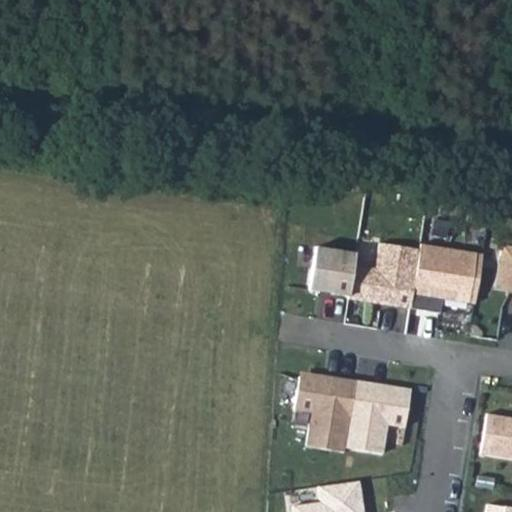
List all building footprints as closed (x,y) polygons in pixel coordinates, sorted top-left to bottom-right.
[(346,301),(406,310),(415,252),(377,246),(373,274),(351,271),(346,301)] [(416,246),(415,252),(406,310),(437,314),(439,299),(466,303),(473,255),(416,246)] [(511,250),(499,249),(493,289),(511,291),(511,250)] [(353,256),(312,250),(306,294),(346,301),(351,271),(353,256)] [(297,374),(290,415),(308,417),(303,450),(338,456),(338,451),(349,382),(297,374)] [(409,391),(349,382),(338,451),(380,457),(386,423),(404,426),(409,391)] [(478,456),(511,460),(511,418),(485,415),(478,456)] [(359,511),(356,483),(315,488),(317,505),(292,508),(292,511),(359,511)]
